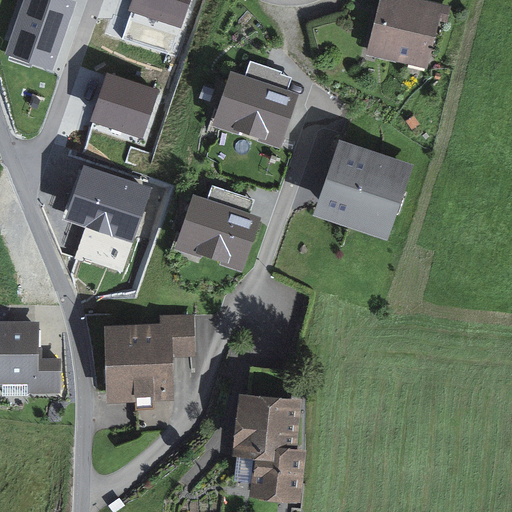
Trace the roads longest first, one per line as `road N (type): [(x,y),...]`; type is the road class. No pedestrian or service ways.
road 1 (residential): [(79,490),(123,482),(186,424),(253,290),(325,98)]
road 2 (residential): [(13,167),(71,311),(83,399),(79,490)]
road 3 (residential): [(99,0),(48,137),(13,167)]
